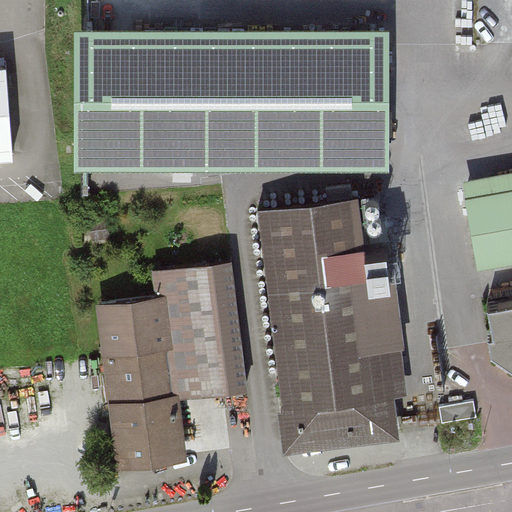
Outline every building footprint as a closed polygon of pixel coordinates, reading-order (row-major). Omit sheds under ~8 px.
[(393,33),(76,31),(75,171),(392,173),(393,33)] [(0,153),(12,153),(6,65),(0,65),(0,153)] [(511,188),(465,196),(478,274),(511,268),(511,300),(488,305),(496,353),(511,360),(511,188)] [(374,194),(258,210),(290,447),(406,431),(374,194)] [(237,390),(221,262),(158,270),(161,294),(104,302),(124,467),(189,459),(182,397),(237,390)] [(430,338),(417,339),(419,395),(430,395),(429,375),(448,375),(446,323),(429,324),(430,338)] [(461,397),(460,414),(476,416),(477,399),(461,397)]
